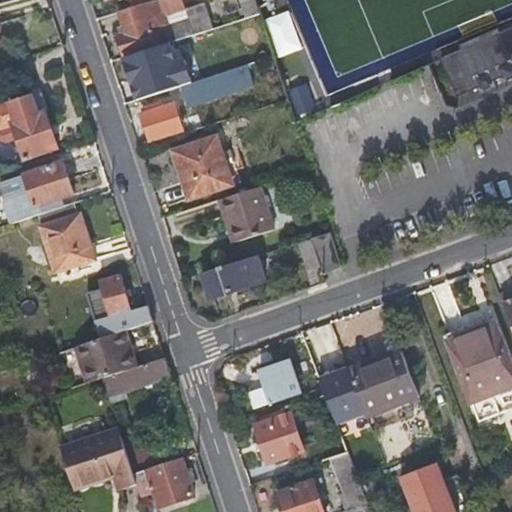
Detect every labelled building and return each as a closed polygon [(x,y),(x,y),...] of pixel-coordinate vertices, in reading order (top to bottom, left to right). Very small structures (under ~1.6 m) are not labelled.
[(158,0),(120,12),(125,30),(184,10),(181,0),(158,0)] [(262,15),(257,0),(239,0),(245,20),(262,15)] [(191,38),(211,31),(203,4),(184,10),(191,38)] [(117,39),(124,59),(144,52),(160,47),(191,38),(184,10),(125,30),(127,35),(117,39)] [(511,25),(441,57),(457,93),(476,85),(479,91),(495,84),(493,77),(499,75),(503,81),(511,76),(511,25)] [(160,47),(144,52),(158,93),(174,88),(160,47)] [(124,59),(138,99),(158,93),(144,52),(124,59)] [(234,85),(229,70),(184,85),(189,100),(234,85)] [(309,85),(288,89),(294,115),(314,111),(309,85)] [(0,120),(34,109),(30,97),(0,106),(0,120)] [(143,112),(151,138),(186,127),(177,101),(143,112)] [(36,116),(34,109),(0,120),(0,127),(10,125),(14,135),(18,134),(27,159),(57,150),(45,113),(36,116)] [(188,118),(192,129),(203,125),(200,114),(188,118)] [(217,139),(174,152),(189,199),(233,185),(217,139)] [(40,217),(67,208),(64,200),(74,196),(63,164),(0,185),(0,190),(12,226),(40,217)] [(262,186),(221,200),(229,228),(237,225),(241,241),(276,230),(262,186)] [(93,263),(75,205),(67,208),(40,217),(56,275),(68,271),(71,277),(78,274),(77,269),(93,263)] [(237,225),(229,228),(234,244),(241,241),(237,225)] [(321,264),(323,269),(343,263),(332,230),(312,237),(321,264)] [(306,270),(321,264),(312,237),(297,242),(306,270)] [(256,255),(204,273),(212,298),(265,281),(256,255)] [(127,329),(154,320),(149,305),(131,311),(120,276),(101,282),(102,286),(92,289),(102,321),(88,325),(93,341),(127,329)] [(80,285),(78,278),(70,281),(72,288),(80,285)] [(511,292),(500,297),(511,327),(511,292)] [(511,370),(493,325),(448,343),(471,404),(511,387),(511,370)] [(89,384),(102,380),(136,368),(129,348),(132,347),(127,329),(93,341),(77,346),(89,384)] [(401,351),(349,370),(366,415),(366,416),(419,397),(401,351)] [(120,395),(172,377),(166,359),(136,368),(102,380),(111,407),(122,402),(120,395)] [(261,371),(271,401),(300,391),(290,361),(261,371)] [(328,406),(336,426),(366,415),(349,370),(348,368),(318,379),(324,394),(328,406)] [(247,376),(254,407),(268,404),(261,373),(247,376)] [(324,394),(311,399),(316,411),(328,406),(324,394)] [(286,415),(251,426),(267,469),(276,466),(275,462),(300,453),(286,415)] [(129,464),(119,433),(62,451),(75,489),(116,477),(120,491),(136,486),(133,475),(129,464)] [(314,447),(319,463),(323,462),(347,453),(341,437),(314,447)] [(347,453),(323,462),(343,511),(340,511),(369,511),(355,474),(354,472),(347,453)] [(145,471),(161,466),(157,455),(129,464),(133,475),(145,471)] [(192,497),(181,460),(161,466),(145,471),(157,509),(192,497)] [(413,511),(453,511),(434,462),(400,475),(413,511)] [(273,491),(281,511),(325,511),(317,485),(291,493),(288,485),(273,491)]
